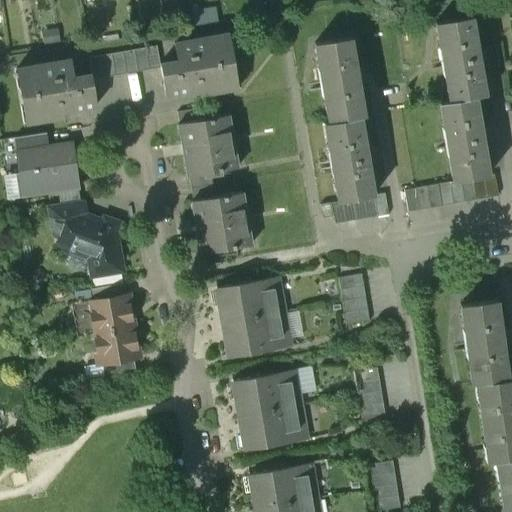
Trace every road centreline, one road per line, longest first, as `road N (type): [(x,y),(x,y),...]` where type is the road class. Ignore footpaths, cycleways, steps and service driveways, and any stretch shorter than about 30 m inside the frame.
road 1 (residential): [(215,511),(191,434),(178,316),(122,115)]
road 2 (residential): [(511,223),(391,244),(432,511)]
